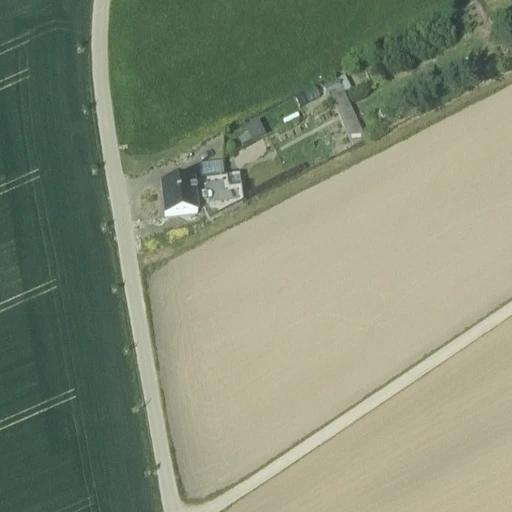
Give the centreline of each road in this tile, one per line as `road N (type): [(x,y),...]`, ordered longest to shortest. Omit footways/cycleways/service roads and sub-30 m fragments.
road 1 (unclassified): [(172,511),(105,125),(100,0)]
road 2 (track): [(511,307),(208,511)]
